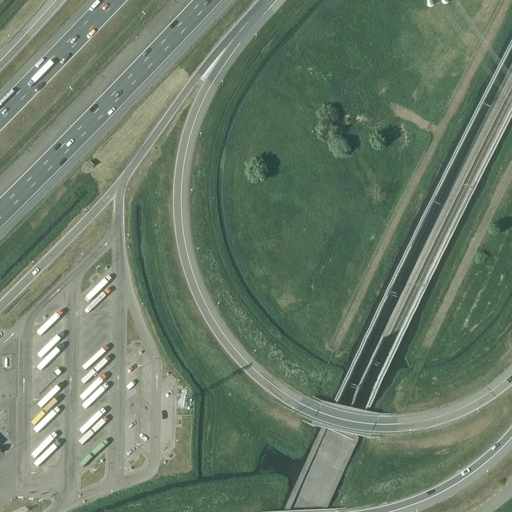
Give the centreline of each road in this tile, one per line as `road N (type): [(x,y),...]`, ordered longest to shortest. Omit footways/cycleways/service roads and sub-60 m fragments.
road 1 (motorway): [(511,379),(450,417),(374,428),(295,404),(235,355),(191,280),(176,198),(192,115),(231,46)]
road 2 (motorway): [(0,217),(210,0)]
road 3 (motorway): [(128,173),(196,76),(231,46)]
road 4 (motorway): [(375,511),(461,477),(511,432)]
road 5 (motorway): [(111,0),(0,114)]
